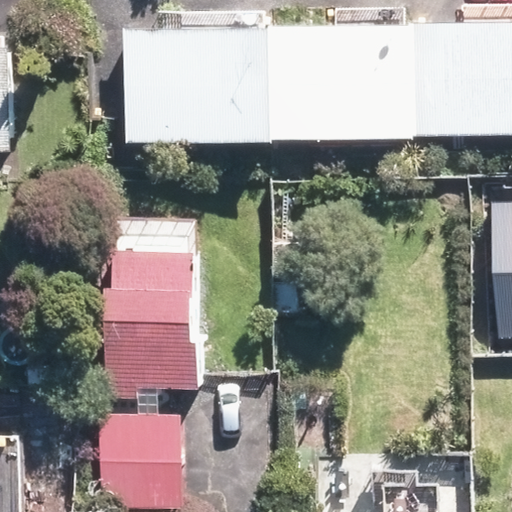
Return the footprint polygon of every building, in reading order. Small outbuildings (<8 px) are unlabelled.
[(511,22),(139,29),(141,142),(511,135),(511,22)] [(37,44),(0,44),(0,169),(11,170),(10,136),(39,135),(37,44)] [(511,191),(497,192),(501,327),(511,326),(511,191)] [(215,222),(119,218),(114,392),(149,393),(149,372),(210,374),(215,222)] [(189,409),(102,410),(104,506),(191,504),(189,409)]
